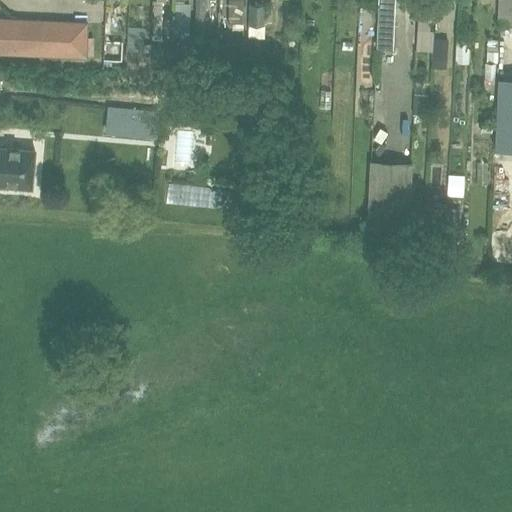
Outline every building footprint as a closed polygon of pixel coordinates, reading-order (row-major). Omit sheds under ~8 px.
[(163,1),(166,1),(166,0),(152,0),(151,44),(161,45),(163,1)] [(205,0),(197,0),(198,40),(205,40),(205,0)] [(241,0),(229,0),(230,13),(242,13),(241,0)] [(393,51),(395,12),(395,0),(378,0),(378,10),(376,50),(393,51)] [(511,0),(498,0),(497,27),(511,26),(511,0)] [(190,33),(190,18),(190,4),(175,4),(175,17),(175,33),(190,33)] [(249,5),(248,28),(248,37),(255,37),(255,40),(263,39),(263,28),(264,7),(249,5)] [(0,52),(16,53),(18,22),(0,20),(0,52)] [(57,23),(55,55),(83,57),(84,55),(91,56),(92,39),(84,39),(85,25),(57,23)] [(143,52),(144,28),(128,27),(127,51),(143,52)] [(470,65),(471,34),(456,34),(455,64),(470,65)] [(448,39),(433,38),(432,67),(447,68),(448,39)] [(242,80),(243,48),(219,48),(218,80),(242,80)] [(199,61),(209,61),(216,61),(216,49),(199,49),(199,61)] [(281,88),(271,87),(272,71),(265,70),(263,94),(268,94),(267,100),(280,100),(281,88)] [(494,151),(511,151),(511,79),(498,79),(494,151)] [(182,165),(201,168),(206,137),(187,134),(182,165)] [(0,147),(0,186),(31,189),(34,151),(0,147)] [(409,229),(410,205),(412,165),(369,164),(367,227),(368,227),(367,241),(408,243),(409,229)] [(447,206),(410,205),(409,229),(424,230),(424,238),(438,239),(439,231),(445,231),(447,206)]
